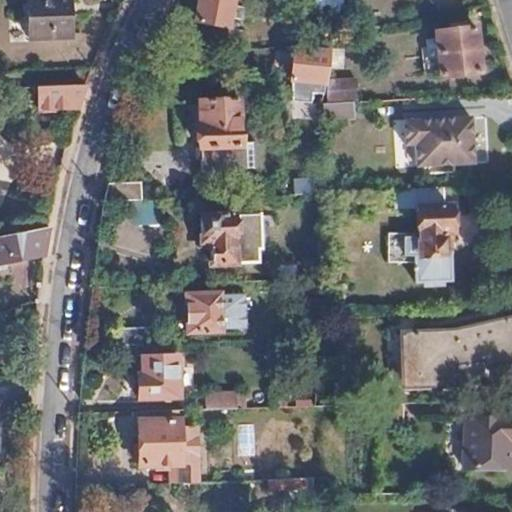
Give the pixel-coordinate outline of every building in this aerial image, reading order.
[(68,0),(27,0),(29,36),(69,35),(68,0)] [(227,41),(233,0),(198,0),(195,19),(208,22),(205,38),(227,41)] [(340,13),(343,0),(315,0),(314,8),(340,13)] [(443,75),(481,70),(476,25),(437,30),(438,35),(427,37),(431,63),(426,64),(427,72),(442,70),(443,75)] [(226,46),(227,41),(205,38),(205,43),(226,46)] [(328,63),(331,52),(294,47),(290,81),(293,81),(304,82),(317,84),(316,89),(323,90),(325,77),(328,63)] [(340,65),(343,51),(331,49),(331,52),(328,63),(340,65)] [(359,98),(357,77),(325,77),(323,90),(323,100),(359,98)] [(304,82),(293,81),(292,94),(303,95),(304,82)] [(78,106),(87,83),(49,85),(39,85),(39,108),(42,107),(43,112),(58,111),(58,107),(78,106)] [(243,99),(201,101),(205,171),(259,169),(258,142),(245,143),(243,99)] [(355,118),(354,101),(323,103),(324,120),(355,118)] [(417,165),(474,163),(471,117),(404,120),(405,144),(415,144),(417,165)] [(142,198),(141,181),(108,181),(104,199),(142,198)] [(451,230),(450,206),(419,207),(420,237),(406,238),(405,233),(388,234),(389,263),(414,261),(415,282),(451,280),(450,253),(445,253),(444,231),(451,230)] [(259,260),(258,247),(263,247),(263,212),(203,214),(203,239),(212,239),(212,261),(259,260)] [(0,260),(45,251),(47,234),(49,225),(21,230),(0,234),(0,260)] [(453,252),(453,231),(451,231),(451,230),(444,231),(445,253),(450,253),(450,252),(453,252)] [(317,294),(318,278),(305,279),(305,294),(317,294)] [(224,327),(243,326),(241,293),(222,293),(222,289),(187,291),(188,331),(223,330),(224,327)] [(469,361),(483,357),(485,364),(511,357),(511,316),(511,317),(457,329),(401,331),(402,385),(452,384),(451,361),(469,361)] [(147,343),(146,326),(116,327),(117,344),(131,343),(147,343)] [(179,397),(178,354),(142,355),(142,373),(137,373),(138,396),(159,396),(179,397)] [(246,406),(246,391),(207,392),(207,407),(246,406)] [(405,423),(405,402),(374,403),(374,424),(405,423)] [(464,467),(511,469),(511,457),(511,449),(511,417),(465,416),(464,467)] [(198,486),(197,431),(180,430),(180,423),(140,424),(139,465),(164,466),(164,486),(198,486)] [(311,511),(312,488),(267,487),(267,495),(304,495),(303,510),(311,511)]
